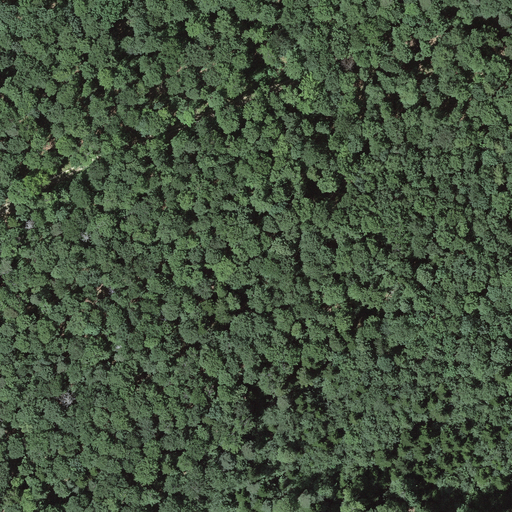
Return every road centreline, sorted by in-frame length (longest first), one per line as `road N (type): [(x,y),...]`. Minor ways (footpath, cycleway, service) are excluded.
road 1 (track): [(435,0),(375,44),(162,129),(0,207)]
road 2 (track): [(288,511),(511,210)]
road 3 (track): [(34,511),(142,375),(225,321)]
